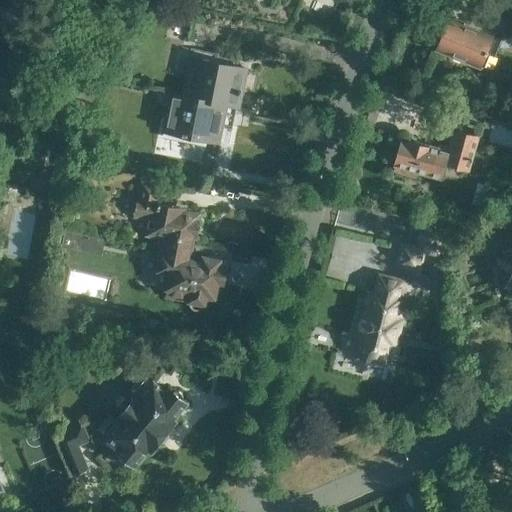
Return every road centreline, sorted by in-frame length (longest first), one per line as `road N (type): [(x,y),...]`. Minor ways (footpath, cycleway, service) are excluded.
road 1 (residential): [(246,511),(283,309),(384,0)]
road 2 (residential): [(291,511),(511,414)]
